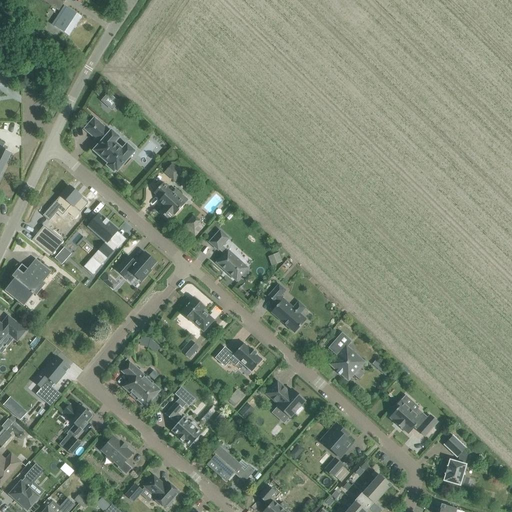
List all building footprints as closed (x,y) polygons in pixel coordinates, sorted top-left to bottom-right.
[(44,0),(60,10),(65,0),(44,0)] [(82,17),(67,7),(54,26),(69,36),(82,17)] [(110,95),(103,103),(107,106),(109,103),(110,104),(112,102),(111,101),(114,98),(110,95)] [(107,166),(114,172),(115,170),(117,171),(135,151),(127,144),(122,149),(115,142),(119,137),(111,130),(110,132),(94,118),(85,129),(100,143),(93,150),(108,164),(107,166)] [(0,175),(11,153),(3,149),(5,144),(0,141),(0,175)] [(178,166),(177,168),(172,163),(164,173),(174,181),(176,182),(185,172),(178,166)] [(188,200),(182,195),(176,189),(173,192),(163,183),(154,193),(161,199),(159,201),(164,206),(159,211),(169,221),(174,215),(175,215),(188,200)] [(69,186),(44,215),(50,221),(58,211),(63,215),(72,205),(81,212),(89,203),(69,186)] [(99,214),(88,227),(105,242),(106,242),(98,251),(107,258),(114,251),(116,248),(121,242),(113,235),(117,231),(118,229),(109,221),(109,222),(105,219),(106,219),(99,214)] [(193,216),(184,226),(195,236),(204,225),(193,216)] [(63,241),(44,225),(32,240),(52,256),(63,241)] [(243,277),(246,277),(249,273),(249,271),(247,269),(248,268),(228,250),(227,250),(222,246),(229,238),(220,230),(209,242),(218,250),(219,249),(224,254),(216,263),(236,281),(242,275),(243,277)] [(280,253),(268,255),(270,264),(281,261),(280,253)] [(129,256),(117,270),(124,276),(131,282),(136,276),(141,281),(151,270),(150,269),(156,262),(150,257),(148,258),(143,254),(139,259),(137,258),(135,261),(129,256)] [(15,278),(5,291),(24,306),(34,294),(36,296),(42,288),(46,283),(44,282),(52,271),(36,259),(24,274),(18,269),(12,276),(15,278)] [(105,272),(100,279),(105,284),(111,277),(105,272)] [(279,283),(269,295),(276,301),(279,304),(271,312),(294,333),(306,319),(280,296),(286,289),(279,283)] [(194,297),(181,313),(192,323),(193,321),(204,331),(214,320),(203,310),(206,307),(194,297)] [(26,330),(11,318),(4,327),(0,323),(0,342),(7,333),(12,337),(16,333),(21,337),(26,330)] [(329,348),(338,355),(330,364),(337,371),(336,372),(340,375),(341,374),(348,380),(353,375),(354,376),(359,369),(364,363),(346,347),(350,342),(342,334),(329,348)] [(148,345),(155,352),(159,346),(150,337),(148,345)] [(189,349),(185,346),(181,351),(189,359),(199,347),(194,343),(189,349)] [(234,355),(230,352),(221,362),(225,366),(230,361),(235,366),(239,361),(252,372),(262,360),(256,354),(257,353),(251,348),(250,349),(244,343),(234,355)] [(41,388),(36,394),(51,407),(62,394),(52,387),(55,384),(56,384),(66,372),(68,369),(68,370),(69,369),(68,369),(70,367),(57,356),(49,365),(49,364),(41,372),(49,379),(41,388)] [(122,371),(130,379),(123,387),(146,407),(160,390),(153,384),(154,382),(146,376),(145,377),(138,371),(139,370),(130,362),(122,371)] [(277,382),(267,394),(279,404),(277,406),(278,406),(272,412),(284,423),(290,417),(295,412),(298,414),(303,409),(300,406),(305,401),(292,389),(289,392),(277,382)] [(176,402),(165,414),(172,420),(177,424),(171,430),(178,436),(177,437),(183,442),(183,441),(190,447),(193,443),(194,444),(200,438),(199,437),(202,433),(195,427),(196,426),(196,424),(195,423),(193,422),(192,422),(191,423),(183,417),(178,413),(183,408),(186,404),(188,406),(195,399),(180,386),(174,394),(179,398),(176,402)] [(237,405),(244,396),(236,389),(229,398),(237,405)] [(4,405),(20,420),(27,412),(10,397),(4,405)] [(419,416),(401,400),(394,408),(396,410),(390,417),(397,423),(396,424),(401,428),(402,428),(408,434),(415,427),(418,429),(417,430),(425,436),(438,422),(430,415),(428,418),(422,413),(419,416)] [(68,418),(68,419),(76,426),(72,431),(77,436),(87,424),(86,423),(92,416),(86,410),(86,408),(83,406),(81,406),(80,405),(76,409),(70,404),(62,413),(68,418)] [(8,419),(2,427),(6,430),(16,420),(16,419),(12,416),(9,419),(8,419)] [(6,430),(10,434),(12,431),(17,435),(18,439),(22,439),(25,436),(23,432),(24,431),(17,425),(16,424),(18,422),(16,420),(6,430)] [(349,435),(345,431),(336,423),(321,441),(328,447),(340,458),(353,443),(346,438),(349,435)] [(0,437),(0,445),(2,447),(12,435),(10,434),(6,430),(0,437)] [(446,474),(444,481),(460,485),(460,484),(467,486),(470,478),(463,476),(466,464),(464,464),(467,454),(463,451),(466,448),(453,435),(444,445),(457,457),(458,456),(459,457),(458,462),(450,460),(448,466),(447,466),(445,474),(446,474)] [(65,448),(72,454),(82,444),(74,437),(65,448)] [(113,437),(102,450),(108,455),(106,457),(113,463),(114,461),(120,466),(119,468),(126,474),(131,468),(124,462),(132,453),(126,448),(127,446),(121,441),(120,442),(113,437)] [(242,466),(219,447),(213,454),(215,456),(208,464),(227,481),(234,473),(244,482),(254,471),(248,466),(244,470),(241,467),(242,466)] [(34,459),(37,462),(42,456),(41,455),(43,452),(41,451),(34,459)] [(0,486),(21,463),(25,467),(29,462),(21,454),(17,458),(11,453),(5,459),(0,454),(0,486)] [(325,469),(333,476),(343,465),(335,458),(325,469)] [(361,467),(365,470),(370,465),(366,462),(361,467)] [(15,487),(9,494),(16,500),(17,498),(22,503),(29,509),(35,502),(40,497),(38,495),(29,487),(33,483),(33,484),(44,471),(36,463),(24,476),(26,477),(22,481),(21,480),(15,487)] [(69,476),(74,470),(65,463),(60,468),(69,476)] [(360,467),(355,473),(360,476),(364,471),(360,467)] [(371,484),(383,494),(391,485),(379,474),(371,484)] [(144,486),(155,496),(153,498),(165,508),(167,506),(168,508),(173,502),(172,500),(179,492),(167,482),(165,485),(154,475),(144,486)] [(343,487),(347,491),(351,486),(348,482),(343,487)] [(135,484),(126,495),(134,502),(143,491),(135,484)] [(363,493),(374,503),(375,504),(383,494),(371,484),(363,493)] [(268,485),(259,496),(266,503),(266,502),(269,505),(263,511),(286,511),(289,508),(282,502),(279,506),(273,500),(273,501),(270,498),(276,492),(268,485)] [(332,495),(336,499),(340,494),(336,491),(332,495)] [(355,502),(366,511),(374,503),(363,493),(362,493),(355,501),(355,502)] [(74,500),(79,504),(83,499),(78,495),(74,500)] [(102,497),(96,504),(100,508),(106,502),(102,497)] [(326,502),(330,506),(334,501),(330,497),(326,502)] [(44,511),(43,511),(68,511),(75,504),(69,499),(61,508),(53,501),(48,507),(44,511)] [(79,504),(84,508),(88,503),(83,499),(79,504)] [(347,511),(348,511),(367,511),(366,511),(355,502),(347,511)]
